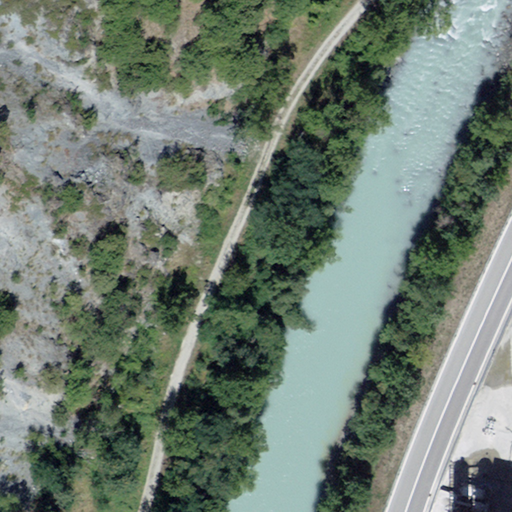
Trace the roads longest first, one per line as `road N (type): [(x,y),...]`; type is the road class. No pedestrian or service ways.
road 1 (track): [(363,0),(283,118),(176,379),(145,511)]
road 2 (trunk): [(407,511),(437,421),(511,255)]
